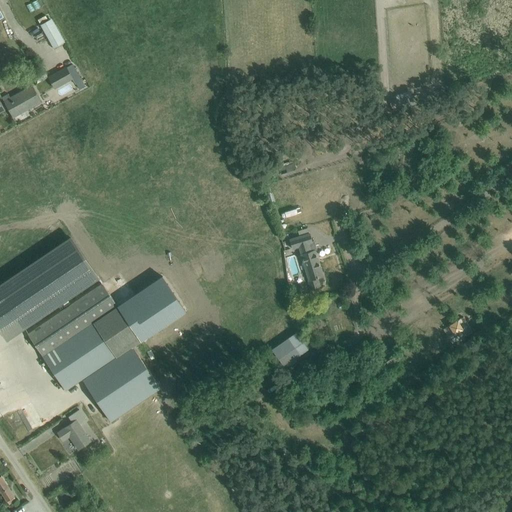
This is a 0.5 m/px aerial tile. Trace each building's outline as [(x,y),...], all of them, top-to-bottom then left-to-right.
[(31,12),(41,8),(38,0),(34,0),(28,2),(31,12)] [(0,20),(0,26),(5,42),(16,39),(9,18),(0,20)] [(42,25),(54,49),(66,43),(53,19),(42,25)] [(55,88),(72,79),(79,90),(86,86),(74,64),(49,78),(55,88)] [(4,102),(13,118),(40,102),(32,86),(4,102)] [(292,164),(278,168),(280,177),(294,173),(292,164)] [(288,216),(304,211),(302,205),(287,210),(288,216)] [(289,240),(292,249),(298,247),(309,243),(312,243),(309,234),(289,240)] [(99,278),(71,236),(0,283),(0,322),(14,313),(24,328),(99,278)] [(309,243),(298,247),(301,254),(306,271),(309,271),(311,280),(307,281),(310,290),(320,287),(318,278),(322,276),(314,250),(312,251),(309,243)] [(28,334),(43,356),(65,390),(82,379),(110,422),(160,388),(133,347),(141,341),(102,284),(28,334)] [(286,366),(312,350),(300,331),(274,346),(286,366)] [(389,360),(392,366),(401,361),(397,354),(389,360)] [(79,410),(68,417),(72,423),(58,433),(63,440),(69,436),(78,449),(90,441),(79,424),(86,420),(79,410)] [(0,491),(0,492),(9,505),(16,500),(1,475),(0,475),(0,491)] [(81,511),(76,503),(68,508),(70,511),(81,511)]
